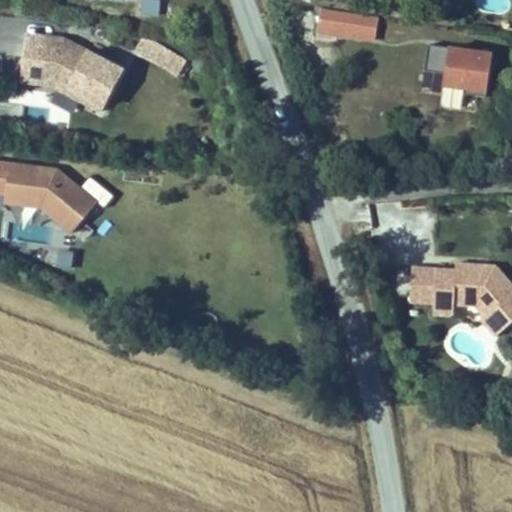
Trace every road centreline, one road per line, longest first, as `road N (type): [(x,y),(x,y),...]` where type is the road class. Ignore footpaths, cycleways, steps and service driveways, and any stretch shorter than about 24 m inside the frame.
road 1 (tertiary): [(394,511),(362,346),(322,202),(245,0)]
road 2 (unknown): [(322,202),(511,181)]
